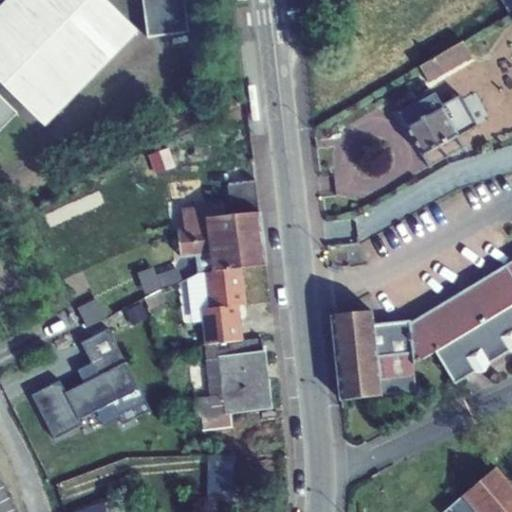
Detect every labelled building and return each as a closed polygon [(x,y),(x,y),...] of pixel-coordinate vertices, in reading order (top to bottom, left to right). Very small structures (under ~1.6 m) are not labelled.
[(0,0),(0,131),(16,115),(0,99),(0,83),(45,128),(139,33),(105,0),(0,0)] [(142,0),(147,40),(189,34),(184,0),(142,0)] [(511,0),(501,0),(510,15),(511,13),(511,0)] [(462,42),(419,67),(428,82),(471,57),(462,42)] [(435,94),(400,114),(423,156),(458,136),(476,126),(474,122),(486,116),(474,94),(462,101),(460,97),(442,107),(435,94)] [(465,149),(458,136),(423,156),(430,168),(465,149)] [(256,181),(228,184),(230,195),(230,200),(258,197),(256,181)] [(258,197),(230,200),(232,216),(260,213),(258,197)] [(260,213),(232,216),(226,217),(225,205),(182,210),(185,231),(190,230),(191,242),(195,241),(205,240),(205,243),(210,242),(210,241),(237,239),(237,242),(263,239),(260,213)] [(263,239),(237,242),(237,239),(210,241),(210,242),(205,243),(205,240),(195,241),(191,242),(190,230),(185,231),(177,232),(181,257),(197,255),(197,261),(199,274),(203,274),(241,269),(266,266),(263,239)] [(197,255),(181,257),(182,263),(197,261),(197,255)] [(510,282),(511,280),(511,261),(502,268),(510,282)] [(511,280),(510,282),(502,268),(410,323),(410,321),(373,325),(372,311),(332,315),(341,400),(416,392),(413,365),(435,353),(454,385),(475,373),(485,372),(489,364),(510,352),(511,351),(511,280)] [(245,307),(241,269),(203,274),(207,309),(202,310),(206,346),(242,342),(238,307),(245,307)] [(189,279),(185,270),(178,272),(181,283),(186,280),(189,279)] [(155,276),(109,301),(106,295),(78,309),(87,328),(115,314),(143,299),(144,299),(160,290),(179,284),(181,283),(178,272),(157,280),(155,276)] [(173,315),(160,290),(144,299),(156,324),(173,315)] [(150,411),(108,329),(81,343),(98,376),(66,392),(60,380),(31,395),(54,440),(82,425),(80,420),(112,403),(123,425),(150,411)] [(206,346),(204,347),(206,361),(220,360),(225,395),(210,396),(202,397),(205,421),(223,420),(223,430),(232,429),(231,413),(270,409),(262,340),(242,342),(206,346)] [(206,361),(210,396),(225,395),(220,360),(206,361)] [(202,397),(196,398),(199,418),(202,418),(203,432),(223,430),(223,420),(205,421),(202,397)] [(233,507),(233,455),(209,455),(208,507),(233,507)] [(476,511),(511,511),(511,486),(496,468),(443,511),(466,511),(472,507),(476,511)]
